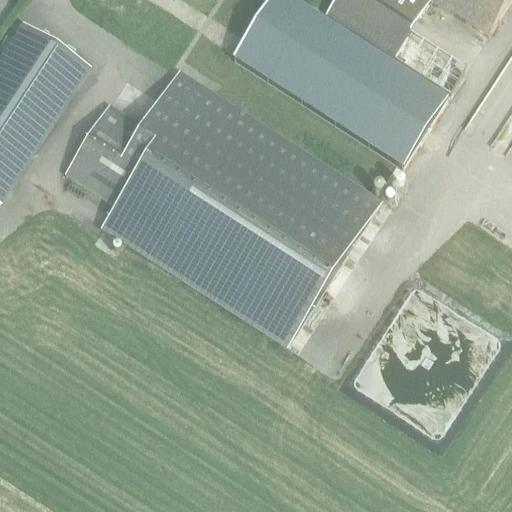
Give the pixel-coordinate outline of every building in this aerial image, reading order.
[(285,0),(274,0),(234,63),(403,172),(447,104),(285,0)] [(489,39),(511,3),(511,0),(338,0),(326,18),(451,99),(466,77),(410,41),(434,4),(489,39)] [(26,31),(0,69),(0,206),(88,71),(26,31)] [(288,350),(380,208),(178,78),(144,131),(110,110),(66,178),(116,211),(103,231),(288,350)] [(503,344),(416,288),(353,388),(440,443),(503,344)]
